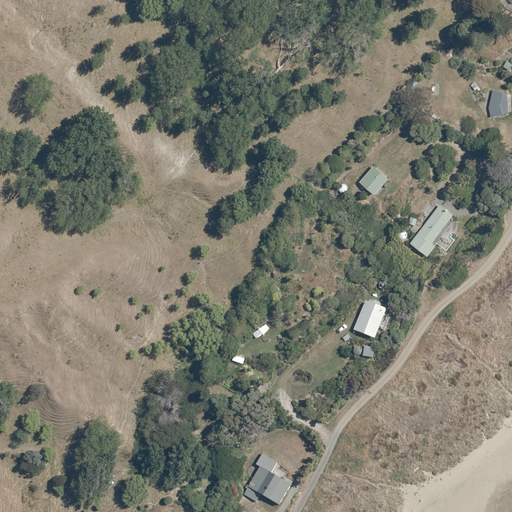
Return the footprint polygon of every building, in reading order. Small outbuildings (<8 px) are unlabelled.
[(511,108),(507,86),(486,90),(492,117),(511,113),(511,108)] [(392,178),(375,164),(362,181),(378,194),(392,178)] [(434,243),(455,214),(442,204),(412,242),(431,256),(438,246),(434,243)] [(380,338),(383,328),(387,330),(394,309),(389,307),(366,299),(356,330),(380,338)] [(266,322),(253,332),(257,338),(270,328),(266,322)] [(377,347),(367,346),(367,356),(377,356),(377,347)] [(247,357),(236,353),(234,361),(244,364),(247,357)] [(289,472),(277,465),(279,462),(268,456),(244,494),(257,502),(262,493),(281,505),(291,489),(296,481),(287,475),(289,472)]
